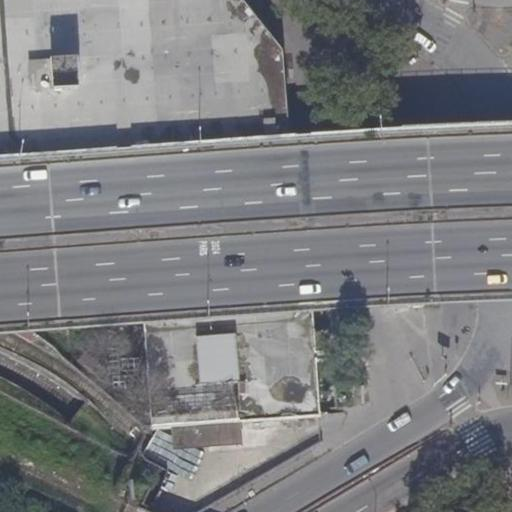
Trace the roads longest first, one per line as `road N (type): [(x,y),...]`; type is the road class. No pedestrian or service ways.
road 1 (trunk): [(0,302),(511,263)]
road 2 (trunk): [(511,172),(0,207)]
road 3 (trunk): [(511,308),(454,395),(267,511)]
road 4 (trunk): [(351,511),(458,448),(511,431)]
road 5 (secondary): [(400,0),(511,110)]
